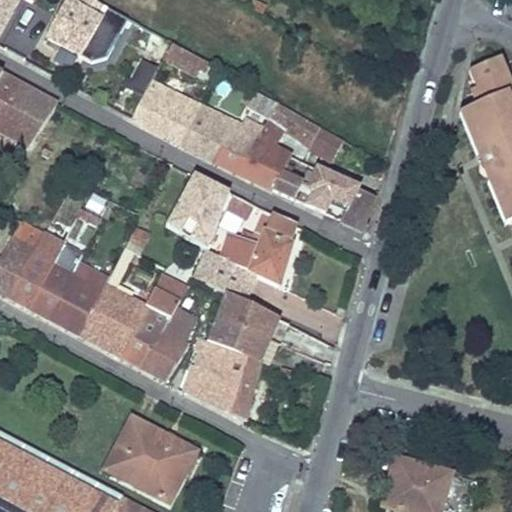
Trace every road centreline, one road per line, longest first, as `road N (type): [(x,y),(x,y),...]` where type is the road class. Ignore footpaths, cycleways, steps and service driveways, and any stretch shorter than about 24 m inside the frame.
road 1 (residential): [(377,254),(0,62)]
road 2 (residential): [(319,475),(0,309)]
road 3 (tertiary): [(444,7),(377,254)]
road 4 (residential): [(345,385),(511,426)]
road 5 (tertiary): [(377,254),(345,385)]
